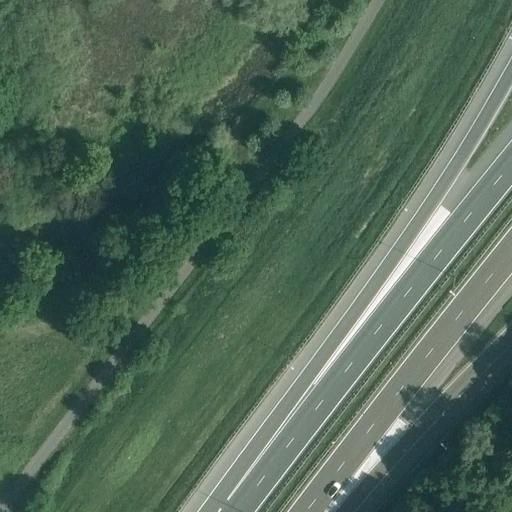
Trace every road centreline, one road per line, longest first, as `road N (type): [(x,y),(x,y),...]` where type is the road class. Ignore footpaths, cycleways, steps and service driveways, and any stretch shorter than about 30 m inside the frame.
road 1 (motorway): [(511,61),(428,213),(247,454),(222,511)]
road 2 (motorway): [(511,166),(237,511)]
road 3 (motorway): [(306,511),(511,253)]
road 4 (motorway): [(344,511),(511,337)]
